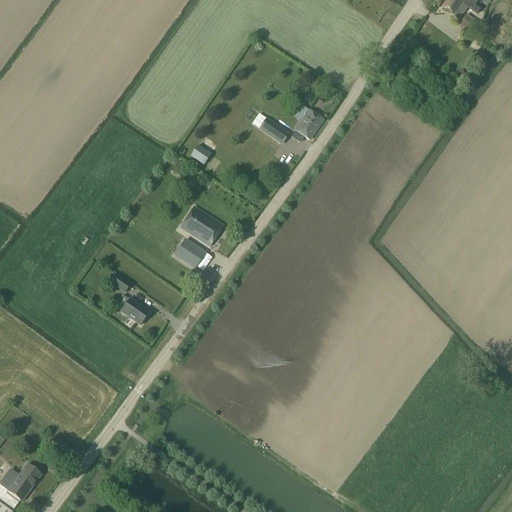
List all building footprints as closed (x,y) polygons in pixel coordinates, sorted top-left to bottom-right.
[(447,0),(442,7),(459,20),(468,8),(477,14),(481,10),(475,6),(479,0),(447,0)] [(309,111),(296,131),(310,141),(323,121),(309,111)] [(289,135),(267,120),(260,129),(282,145),(289,135)] [(188,157),(202,165),(209,153),(195,145),(188,157)] [(180,228),(210,247),(224,226),(194,207),(180,228)] [(206,253),(185,240),(180,248),(186,253),(182,260),(196,269),(206,253)] [(148,260),(136,279),(171,302),(184,282),(148,260)] [(114,285),(126,293),(130,286),(118,278),(114,285)] [(130,300),(121,312),(141,326),(149,314),(130,300)] [(0,486),(0,511),(9,511),(1,506),(11,494),(22,502),(42,475),(27,465),(19,476),(12,471),(9,470),(5,476),(6,478),(0,486)]
